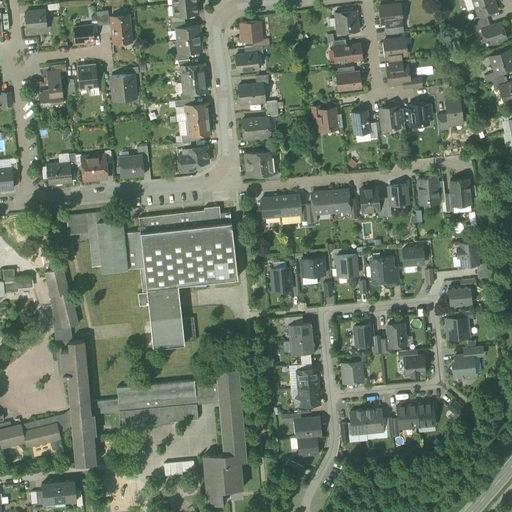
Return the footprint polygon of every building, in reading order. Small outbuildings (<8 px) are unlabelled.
[(464,0),(468,10),(475,8),(475,7),(476,7),(473,0),(464,0)] [(493,0),(473,0),(476,7),(475,7),(475,8),(478,17),(486,14),(497,10),(493,0)] [(198,14),(197,3),(173,5),(174,16),(184,15),(198,14)] [(380,13),(382,23),(385,23),(398,21),(402,21),(401,11),(400,11),(399,5),(391,6),(390,5),(384,5),(383,7),(379,7),(379,12),(380,13)] [(39,29),(39,30),(47,30),(45,10),(25,12),(27,30),(39,29)] [(96,11),(97,21),(98,26),(109,24),(108,10),(96,11)] [(336,26),(337,34),(358,31),(356,10),(335,13),(335,18),(336,26)] [(0,14),(2,30),(2,29),(9,29),(8,27),(7,14),(1,14),(0,14)] [(473,19),(475,24),(488,20),(486,14),(478,17),(473,19)] [(122,42),(123,43),(129,42),(130,40),(129,30),(128,17),(121,17),(121,15),(111,17),(112,30),(113,30),(114,42),(122,42)] [(336,26),(335,18),(328,19),(329,27),(336,26)] [(475,24),(477,31),(481,29),(490,26),(488,20),(475,24)] [(240,24),(242,42),(252,41),(262,40),(260,21),(240,24)] [(388,34),(399,33),(398,21),(385,23),(386,34),(388,34)] [(481,29),(486,45),(506,38),(501,22),(490,26),(481,29)] [(74,28),(75,44),(93,42),(92,33),(92,26),(74,28)] [(175,28),(178,54),(188,53),(202,52),(199,26),(185,27),(175,28)] [(385,47),(386,57),(388,56),(401,55),(406,54),(405,45),(404,44),(403,38),(395,39),(393,38),(388,39),(387,40),(383,41),(384,46),(385,47)] [(332,47),(334,63),(362,59),(360,44),(346,45),(333,47),(332,47)] [(244,47),(245,55),(256,53),(256,54),(263,53),(262,46),(253,47),(244,47)] [(494,72),(495,74),(502,71),(511,68),(511,55),(509,50),(489,57),(494,72)] [(236,63),(237,71),(258,69),(256,54),(256,53),(245,55),(235,56),(235,64),(236,63)] [(181,67),(183,80),(205,78),(203,64),(190,65),(181,66),(181,67)] [(87,88),(87,91),(89,90),(89,88),(98,87),(95,65),(77,67),(80,89),(87,88)] [(393,83),(394,84),(399,84),(400,83),(403,82),(408,81),(408,76),(409,75),(407,65),(402,66),(389,68),(387,68),(389,78),(388,79),(388,84),(393,83)] [(418,75),(433,74),(433,66),(417,67),(418,75)] [(39,90),(40,107),(51,106),(51,104),(63,102),(60,71),(60,70),(51,71),(46,72),(46,79),(48,79),(49,90),(39,90)] [(487,83),(492,81),(504,77),(502,71),(495,74),(494,72),(484,75),(487,83)] [(337,89),(338,90),(361,87),(359,72),(354,72),(338,74),(336,75),(336,76),(337,89)] [(110,76),(113,98),(126,97),(126,96),(135,95),(135,96),(136,96),(134,74),(125,75),(110,76)] [(259,75),(260,83),(263,83),(271,82),(270,74),(259,75)] [(506,77),(504,77),(492,81),(495,91),(500,89),(498,86),(508,83),(506,77)] [(206,92),(205,78),(183,80),(184,93),(184,94),(193,93),(206,92)] [(403,82),(403,88),(421,86),(420,80),(408,81),(403,82)] [(500,89),(505,106),(511,103),(511,81),(508,83),(498,86),(500,89)] [(238,85),(240,104),(265,102),(265,101),(263,83),(260,83),(238,85)] [(3,104),(4,107),(11,106),(10,92),(2,93),(2,96),(3,104)] [(446,114),(447,123),(448,123),(462,121),(460,100),(457,98),(447,99),(445,102),(446,114)] [(194,105),(194,99),(182,100),(176,101),(176,104),(176,107),(185,106),(194,105)] [(265,102),(265,110),(277,108),(276,100),(265,101),(265,102)] [(411,121),(411,126),(421,124),(422,123),(427,123),(427,118),(426,114),(427,113),(426,108),(425,107),(425,104),(425,103),(420,103),(419,104),(409,106),(409,108),(411,121)] [(185,106),(187,121),(209,118),(207,104),(194,105),(185,106)] [(327,129),(328,130),(336,129),(336,127),(335,114),(336,114),(335,112),(334,111),(334,109),(324,110),(323,109),(319,109),(318,105),(312,106),(313,115),(313,117),(317,117),(318,117),(318,122),(319,123),(320,130),(327,129)] [(388,128),(389,128),(399,127),(398,123),(397,110),(396,107),(386,109),(385,108),(380,108),(381,113),(380,114),(380,119),(382,120),(383,128),(388,128)] [(278,116),(277,108),(265,110),(266,117),(268,117),(275,116),(278,116)] [(409,108),(402,109),(404,122),(411,121),(409,108)] [(351,112),(353,135),(356,134),(370,133),(369,123),(367,110),(351,112)] [(511,112),(503,115),(504,121),(509,120),(509,119),(511,118),(511,112)] [(437,115),(438,129),(449,128),(448,123),(447,123),(446,114),(437,115)] [(268,117),(270,134),(277,133),(275,116),(268,117)] [(241,120),(244,139),(257,138),(257,136),(270,135),(270,134),(268,117),(266,117),(241,120)] [(210,133),(209,118),(187,121),(188,135),(188,136),(199,134),(210,133)] [(504,134),(511,132),(509,120),(504,121),(502,121),(504,134)] [(181,136),(188,135),(187,121),(179,121),(180,136),(181,136)] [(370,133),(370,138),(378,137),(376,122),(369,123),(370,133)] [(511,144),(511,134),(511,132),(504,134),(502,134),(505,146),(511,145),(511,144)] [(370,133),(356,134),(357,142),(371,140),(370,138),(370,133)] [(184,148),(191,147),(190,141),(182,142),(173,143),(173,150),(177,150),(177,149),(184,148)] [(309,148),(302,143),(297,150),(304,155),(309,148)] [(141,155),(142,162),(149,162),(147,145),(137,146),(138,155),(141,155)] [(186,164),(186,165),(195,164),(199,164),(208,163),(206,146),(204,146),(191,147),(184,148),(186,164)] [(186,164),(184,148),(177,149),(177,150),(178,165),(186,164)] [(245,153),(247,176),(264,174),(275,173),(275,172),(274,168),(273,166),(272,161),(274,160),(273,153),(270,151),(245,153)] [(82,166),(84,181),(100,179),(100,178),(107,177),(106,164),(105,157),(96,158),(96,155),(81,157),(82,166)] [(119,157),(121,177),(143,175),(142,162),(141,155),(138,155),(128,156),(128,157),(121,158),(121,157),(119,157)] [(357,163),(351,158),(347,163),(353,168),(357,163)] [(0,159),(0,168),(11,167),(10,162),(11,162),(10,159),(0,159)] [(46,164),(49,184),(72,182),(70,167),(69,161),(46,164)] [(11,167),(0,168),(0,189),(14,188),(12,176),(11,167)] [(264,174),(265,181),(283,179),(282,172),(275,173),(264,174)] [(427,200),(431,203),(439,202),(438,199),(437,181),(436,177),(417,179),(420,201),(427,200)] [(451,193),(452,205),(453,205),(470,203),(469,197),(468,185),(468,179),(450,181),(451,193)] [(390,203),(390,205),(408,203),(406,184),(388,186),(389,198),(390,203)] [(362,208),(362,212),(378,210),(377,199),(376,187),(360,189),(362,208)] [(348,190),(329,192),(331,211),(350,209),(349,200),(348,190)] [(315,213),(331,211),(329,192),(311,193),(312,204),(313,213),(315,213)] [(451,193),(444,194),(444,199),(445,212),(446,212),(453,211),(453,205),(452,205),(451,193)] [(299,195),(280,196),(282,215),(300,213),(300,205),(299,195)] [(263,217),(282,215),(280,196),(261,198),(262,210),(263,217)] [(453,205),(453,211),(453,213),(471,211),(470,203),(453,205)] [(307,221),(307,223),(316,222),(315,213),(313,213),(312,204),(306,205),(307,221)] [(140,231),(146,288),(178,284),(237,278),(230,212),(220,213),(219,206),(204,207),(204,210),(138,217),(140,231)] [(256,211),(258,228),(264,228),(263,217),(262,210),(256,211)] [(102,271),(127,269),(123,233),(122,219),(112,220),(111,211),(66,215),(68,234),(89,232),(92,267),(101,266),(102,271)] [(300,213),(282,215),(282,224),(301,222),(301,221),(300,213)] [(140,231),(123,233),(127,269),(140,267),(142,292),(147,292),(146,288),(140,231)] [(461,256),(461,265),(476,264),(478,264),(476,242),(459,244),(460,248),(457,249),(457,257),(461,256)] [(402,249),(404,265),(417,264),(423,263),(422,247),(402,249)] [(336,256),(338,276),(346,275),(357,274),(355,254),(336,256)] [(301,258),(302,276),(317,275),(324,274),(323,256),(301,258)] [(461,256),(457,257),(451,257),(452,266),(461,265),(461,256)] [(371,260),(373,282),(392,280),(393,280),(392,267),(391,257),(380,258),(380,259),(371,260)] [(485,263),(478,264),(476,264),(477,278),(488,277),(485,263)] [(417,264),(404,265),(405,273),(417,271),(417,264)] [(270,268),(273,291),(292,290),(290,267),(286,267),(274,268),(270,268)] [(70,291),(68,292),(67,290),(62,270),(62,268),(45,272),(46,277),(48,283),(51,296),(56,295),(63,327),(70,326),(73,325),(77,324),(74,309),(70,291)] [(424,270),(426,283),(434,282),(432,269),(424,270)] [(317,275),(302,276),(303,284),(317,283),(317,275)] [(31,279),(16,280),(17,287),(31,286),(32,286),(31,278),(31,279)] [(17,291),(17,287),(16,280),(16,284),(2,285),(3,291),(17,290),(17,291)] [(358,281),(359,293),(366,292),(365,280),(358,281)] [(323,282),(324,296),(332,295),(331,281),(323,282)] [(184,344),(184,342),(181,318),(178,284),(146,288),(147,292),(148,304),(153,347),(163,346),(184,344)] [(448,287),(450,306),(471,304),(469,285),(461,286),(448,287)] [(148,304),(147,292),(142,292),(138,293),(139,305),(148,304)] [(59,375),(63,374),(61,351),(69,350),(68,341),(71,341),(70,326),(63,327),(56,295),(51,296),(59,375)] [(193,317),(181,318),(184,342),(196,340),(193,317)] [(288,325),(303,324),(303,317),(284,318),(285,325),(288,325)] [(446,318),(448,338),(468,336),(466,317),(455,318),(446,318)] [(314,351),(313,339),(312,323),(303,324),(288,325),(290,341),(291,351),(291,353),(300,352),(302,352),(309,351),(310,351),(314,351)] [(388,338),(389,346),(405,345),(403,323),(387,324),(388,338)] [(354,325),(356,345),(372,344),(373,344),(372,336),(371,324),(354,325)] [(373,354),(382,353),(381,339),(380,335),(372,336),(373,344),(372,344),(373,354)] [(388,338),(381,339),(382,353),(390,352),(389,346),(388,338)] [(73,427),(74,436),(92,434),(96,434),(94,413),(89,414),(88,402),(82,340),(71,341),(68,341),(69,350),(61,351),(63,374),(63,375),(69,375),(72,407),(73,427)] [(472,354),(473,355),(479,355),(482,355),(482,346),(475,346),(467,347),(464,347),(464,354),(472,354)] [(398,352),(399,358),(403,358),(403,357),(417,356),(416,350),(398,352)] [(300,352),(301,364),(308,363),(311,363),(310,351),(309,351),(310,356),(302,357),(302,352),(300,352)] [(456,378),(458,380),(460,380),(462,377),(474,376),(474,373),(473,355),(472,354),(464,354),(454,355),(455,363),(452,364),(450,367),(453,369),(454,378),(456,378)] [(411,374),(411,376),(418,376),(418,374),(425,373),(423,355),(417,356),(403,357),(403,358),(405,375),(411,374)] [(481,373),(479,355),(473,355),(474,373),(481,373)] [(342,363),(343,383),(363,381),(361,361),(348,362),(342,363)] [(291,389),(299,388),(297,370),(290,371),(289,365),(291,389)] [(216,369),(218,383),(219,394),(219,402),(223,448),(214,449),(214,454),(203,455),(208,504),(223,502),(223,498),(222,493),(227,492),(227,490),(230,490),(242,489),(240,461),(246,461),(237,368),(216,369)] [(297,370),(299,388),(318,387),(316,369),(309,369),(297,370)] [(118,399),(88,402),(89,414),(94,413),(119,411),(197,404),(196,396),(219,394),(218,383),(195,385),(194,380),(117,387),(118,399)] [(319,403),(318,387),(299,388),(300,395),(298,395),(296,398),(296,403),(299,405),(319,403)] [(299,388),(291,389),(292,398),(296,398),(298,395),(300,395),(299,388)] [(196,396),(197,404),(219,402),(219,394),(196,396)] [(447,406),(456,414),(462,408),(453,400),(447,406)] [(432,402),(416,404),(418,426),(434,424),(432,402)] [(198,419),(197,404),(119,411),(120,428),(171,423),(171,421),(198,419)] [(412,426),(418,426),(416,404),(396,406),(398,419),(398,428),(405,427),(405,428),(412,427),(412,426)] [(57,423),(59,431),(73,427),(72,407),(63,414),(21,424),(23,431),(57,423)] [(366,410),(365,410),(367,432),(383,430),(381,418),(380,408),(372,409),(372,408),(366,409),(366,410)] [(352,433),(367,432),(365,410),(363,410),(363,409),(357,409),(357,411),(350,411),(351,422),(352,433)] [(296,420),(300,420),(299,412),(298,412),(282,414),(282,421),(296,420)] [(296,420),(297,437),(316,435),(319,434),(318,418),(300,420),(296,420)] [(0,423),(0,429),(11,427),(10,421),(0,423)] [(340,423),(342,441),(349,440),(348,434),(352,433),(351,422),(340,423)] [(57,423),(23,431),(25,441),(26,446),(26,445),(58,438),(61,437),(61,436),(59,431),(57,423)] [(0,443),(1,447),(25,441),(23,431),(21,424),(11,427),(0,429),(0,443)] [(367,432),(367,438),(383,437),(383,430),(367,432)] [(367,438),(367,432),(352,433),(348,434),(349,440),(367,438)] [(95,463),(92,434),(74,436),(73,436),(75,465),(95,463)] [(318,452),(316,435),(297,437),(298,448),(299,454),(318,452)] [(298,448),(297,437),(290,437),(291,449),(298,448)] [(304,467),(288,459),(285,466),(301,474),(304,467)] [(194,461),(163,464),(165,477),(195,474),(194,461)] [(74,480),(63,481),(65,501),(76,500),(75,491),(74,480)] [(54,502),(65,501),(63,481),(52,482),(54,502)] [(43,503),(54,502),(52,482),(41,483),(42,491),(43,503)] [(222,493),(223,498),(230,498),(230,490),(227,490),(227,492),(222,493)]
